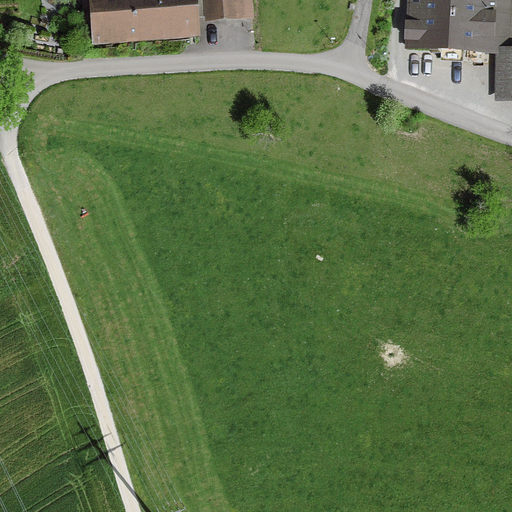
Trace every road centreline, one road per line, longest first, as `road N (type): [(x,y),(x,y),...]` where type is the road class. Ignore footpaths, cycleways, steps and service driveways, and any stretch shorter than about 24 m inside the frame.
road 1 (unclassified): [(6,134),(92,362),(133,511)]
road 2 (unclassified): [(51,72),(304,61),(343,75)]
road 3 (residential): [(343,75),(511,140)]
